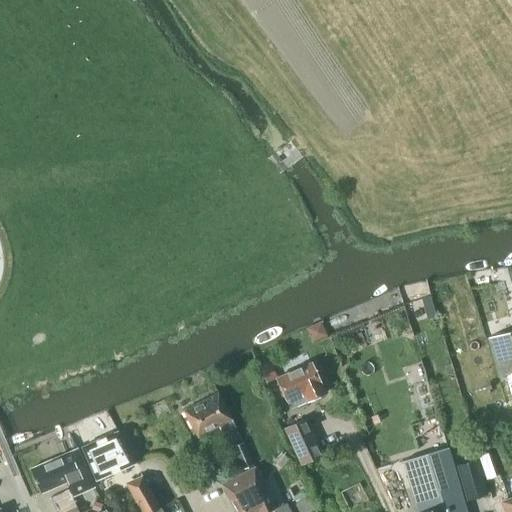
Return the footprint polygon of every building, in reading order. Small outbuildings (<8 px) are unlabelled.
[(496,335),(487,338),(501,382),(509,379),(511,388),(511,330),(504,333),(496,335)] [(268,361),(258,366),(265,383),(276,378),(268,361)] [(290,409),(325,393),(311,363),(276,378),(290,409)] [(223,435),(236,428),(219,394),(184,411),(197,437),(219,427),(223,435)] [(324,455),(306,417),(283,428),(300,466),(324,455)] [(118,431),(82,447),(96,480),(126,466),(135,463),(118,431)] [(253,465),(243,442),(232,446),(242,469),(253,465)] [(467,511),(448,447),(402,461),(418,511),(467,511)] [(78,449),(31,469),(41,493),(67,481),(73,496),(94,487),(78,449)] [(289,459),(281,452),(273,461),(281,468),(289,459)] [(487,495),(477,459),(456,465),(466,501),(487,495)] [(266,511),(274,508),(273,507),(263,487),(264,486),(255,467),(223,483),(232,502),(230,503),(234,511),(266,511)] [(511,511),(511,474),(497,480),(504,502),(503,502),(506,511),(511,511)] [(130,481),(128,488),(141,511),(153,511),(160,508),(142,476),(132,480),(130,481)] [(290,511),(286,503),(273,510),(274,511),(290,511)]
